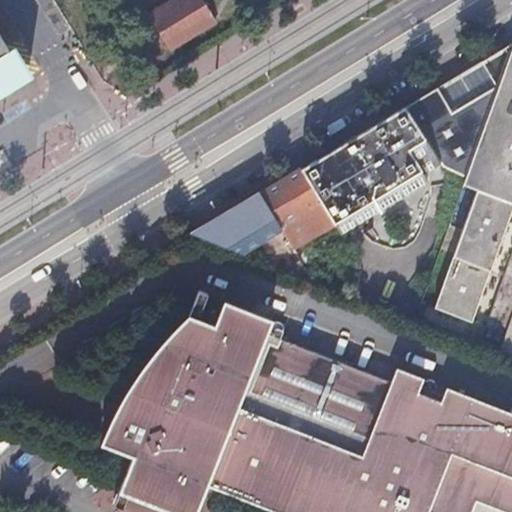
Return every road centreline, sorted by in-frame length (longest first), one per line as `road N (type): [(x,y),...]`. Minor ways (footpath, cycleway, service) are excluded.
road 1 (primary): [(139,217),(493,0)]
road 2 (primary): [(434,0),(125,188)]
road 3 (residential): [(125,188),(73,101),(0,143)]
road 4 (primary): [(0,303),(139,217)]
road 5 (primary): [(125,188),(0,265)]
